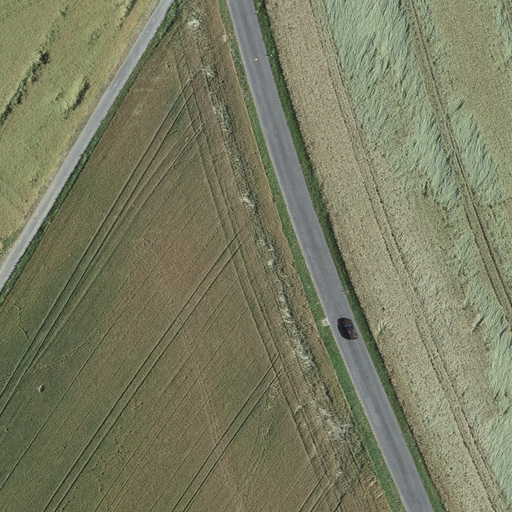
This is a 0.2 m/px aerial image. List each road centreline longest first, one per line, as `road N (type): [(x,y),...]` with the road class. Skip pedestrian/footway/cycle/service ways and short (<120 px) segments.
road 1 (tertiary): [(417,511),(312,255),(236,0)]
road 2 (track): [(0,276),(166,0)]
